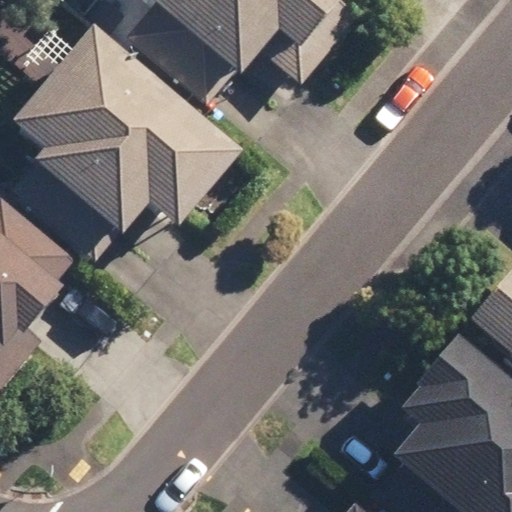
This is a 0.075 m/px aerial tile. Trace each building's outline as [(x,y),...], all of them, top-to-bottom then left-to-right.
[(357,0),(139,0),(156,13),(130,45),(212,111),(239,77),(251,86),(290,38),(313,56),(357,0)] [(238,156),(92,30),(9,125),(47,157),(15,195),(98,267),(128,232),(137,240),(162,212),(178,225),(238,156)] [(0,353),(5,349),(18,362),(77,302),(63,288),(77,273),(0,196),(0,353)] [(511,295),(482,330),(511,356),(511,295)] [(511,511),(511,379),(470,343),(412,410),(429,425),(370,493),(391,511),(511,511)]
